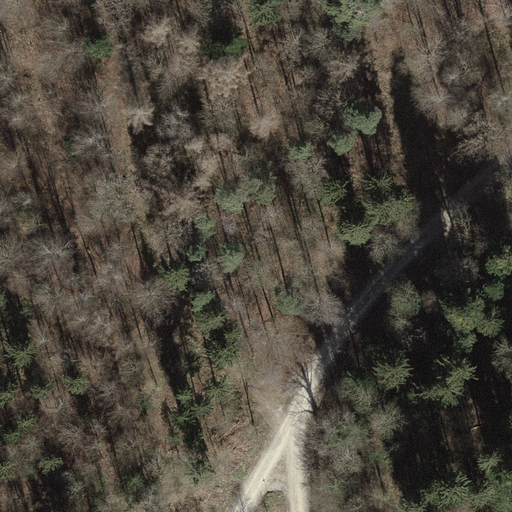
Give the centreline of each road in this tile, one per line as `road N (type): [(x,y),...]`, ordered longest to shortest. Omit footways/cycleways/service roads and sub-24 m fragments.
road 1 (track): [(511,154),(393,267),(338,332),(296,408)]
road 2 (track): [(165,305),(105,0)]
